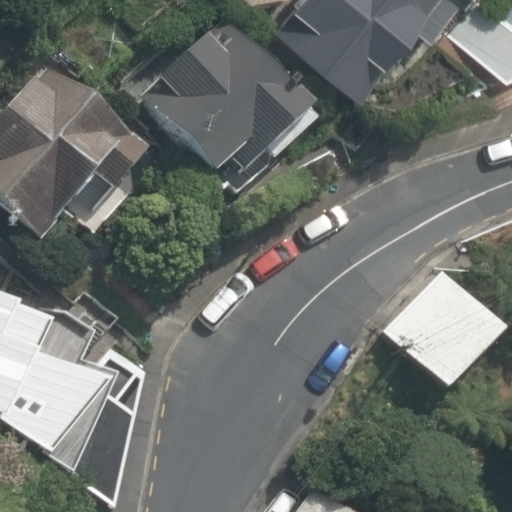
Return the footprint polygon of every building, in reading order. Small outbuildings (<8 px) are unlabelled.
[(433,0),(299,0),(279,26),(360,91),(433,0)] [(317,114),(244,21),(151,94),(224,186),(317,114)] [(155,153),(58,70),(0,124),(0,196),(43,243),(75,208),(104,232),(143,188),(134,177),(155,153)] [(511,357),(511,336),(464,289),(406,348),(465,406),(511,357)] [(0,303),(0,420),(49,460),(110,395),(36,359),(50,325),(0,303)] [(352,511),(320,485),(297,511),(352,511)]
